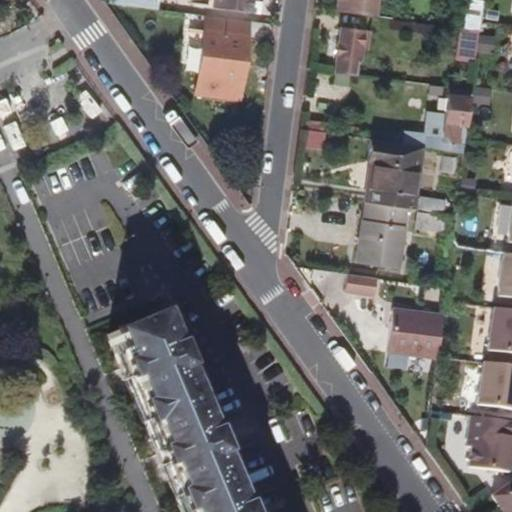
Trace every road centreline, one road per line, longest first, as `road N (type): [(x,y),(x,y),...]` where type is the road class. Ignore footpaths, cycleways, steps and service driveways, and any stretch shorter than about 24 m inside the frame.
road 1 (residential): [(60,0),(253,270)]
road 2 (residential): [(253,270),(422,511)]
road 3 (residential): [(289,0),(253,270)]
